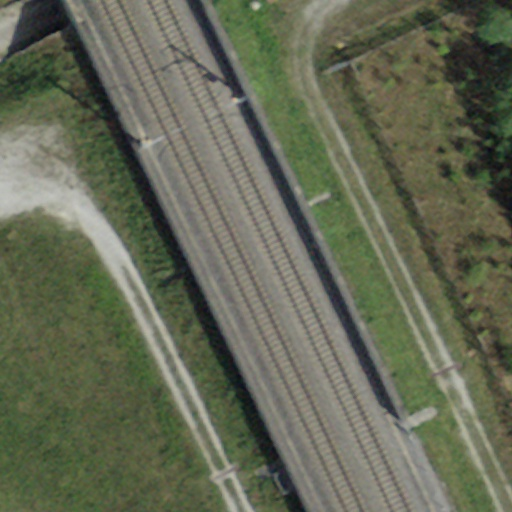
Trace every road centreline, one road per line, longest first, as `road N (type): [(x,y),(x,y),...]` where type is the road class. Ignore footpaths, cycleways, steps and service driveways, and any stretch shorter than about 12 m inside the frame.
road 1 (track): [(508,511),(303,69),(312,22),(335,0)]
road 2 (track): [(241,511),(78,194),(58,178),(0,180)]
